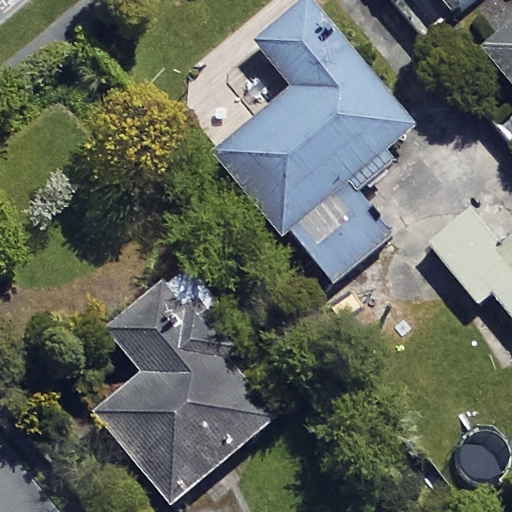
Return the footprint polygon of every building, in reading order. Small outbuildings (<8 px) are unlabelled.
[(413,135),(308,0),(306,0),(250,44),(287,91),(207,153),(274,240),(286,231),(328,285),(387,240),(346,187),(413,135)] [(436,0),(449,15),(467,0),(436,0)] [(511,26),(480,53),(511,90),(511,26)] [(511,236),(498,247),(472,213),(428,246),(473,306),(489,294),(511,323),(511,236)] [(233,348),(175,276),(103,335),(136,375),(89,413),(166,508),(269,425),(218,361),(233,348)]
